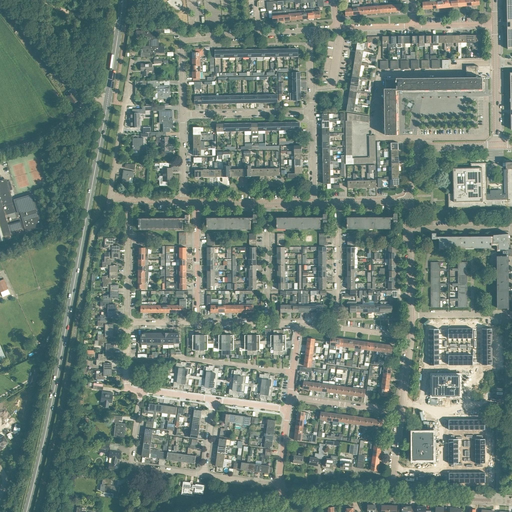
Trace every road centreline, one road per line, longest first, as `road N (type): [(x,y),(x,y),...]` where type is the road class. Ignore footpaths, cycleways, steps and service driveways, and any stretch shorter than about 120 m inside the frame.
road 1 (primary): [(26,511),(107,99)]
road 2 (residential): [(183,114),(181,39),(258,34)]
road 3 (residential): [(204,473),(132,460),(140,390)]
road 4 (residential): [(110,198),(132,57)]
road 5 (residential): [(183,114),(310,112)]
road 6 (residential): [(406,197),(423,146),(496,144)]
road 7 (residential): [(335,327),(336,202)]
road 8 (residential): [(127,322),(129,199)]
road 9 (residential): [(197,322),(195,202)]
